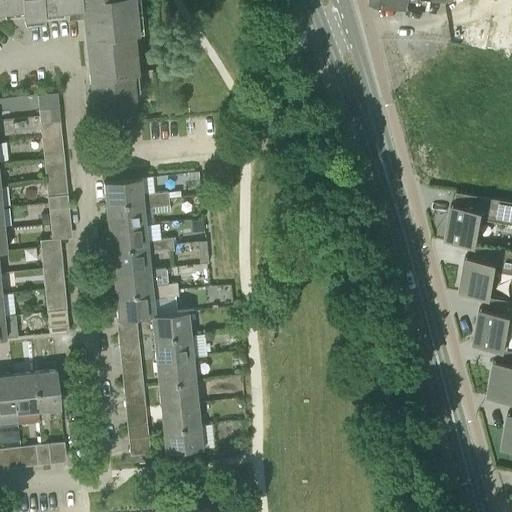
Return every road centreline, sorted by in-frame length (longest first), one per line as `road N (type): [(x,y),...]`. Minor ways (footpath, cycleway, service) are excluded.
road 1 (residential): [(0,483),(88,476),(101,455),(70,62),(55,53),(0,62)]
road 2 (secondary): [(479,511),(378,152)]
road 3 (secondary): [(311,0),(378,152)]
road 4 (secondary): [(378,152),(341,0)]
